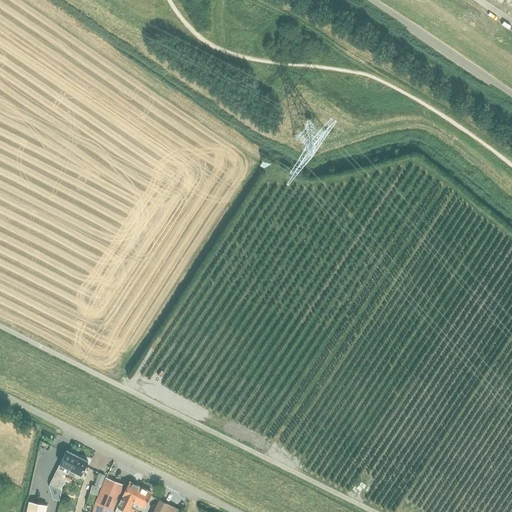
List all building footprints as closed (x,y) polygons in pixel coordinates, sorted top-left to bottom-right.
[(67,450),(50,484),(62,489),(63,488),(62,487),(66,480),(78,455),(67,450)] [(78,455),(66,480),(70,482),(76,472),(81,475),(88,460),(78,455)] [(99,472),(94,485),(92,484),(87,502),(93,504),(95,494),(97,495),(100,487),(105,475),(99,472)] [(112,511),(113,509),(123,485),(106,478),(96,501),(93,511),(112,511)] [(358,479),(350,491),(360,497),(367,485),(358,479)] [(116,511),(115,511),(128,511),(141,487),(130,482),(123,496),(118,506),(116,511)] [(141,487),(128,511),(141,511),(136,509),(139,503),(144,506),(151,492),(141,487)] [(158,498),(151,511),(179,511),(180,511),(181,509),(158,498)] [(29,500),(26,511),(44,511),(47,504),(29,500)]
